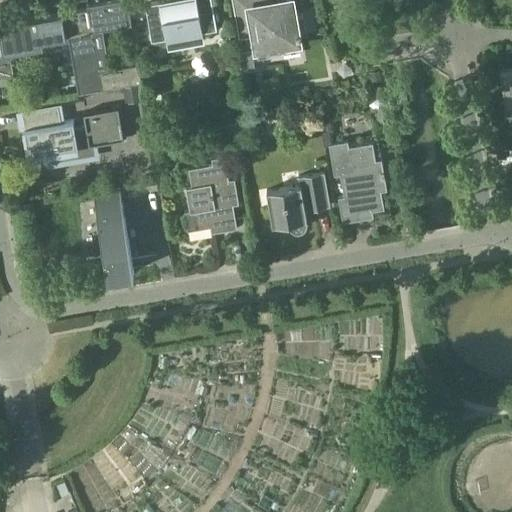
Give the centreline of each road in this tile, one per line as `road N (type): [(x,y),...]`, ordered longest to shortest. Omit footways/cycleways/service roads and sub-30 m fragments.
road 1 (residential): [(485,230),(63,309),(25,305)]
road 2 (track): [(259,275),(270,341),(260,404),(229,475),(199,511)]
road 3 (residential): [(485,230),(459,34)]
road 4 (residential): [(459,34),(379,43),(347,25),(338,0)]
